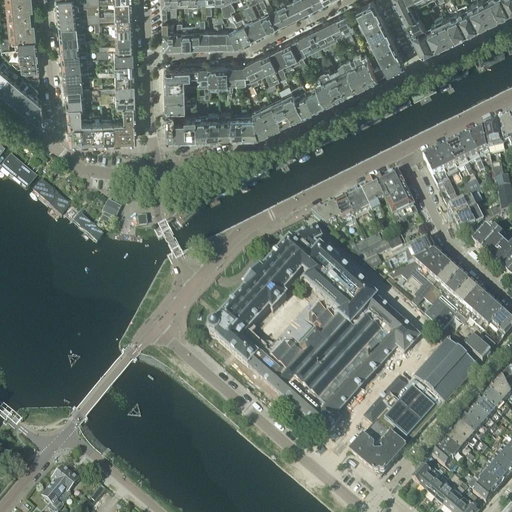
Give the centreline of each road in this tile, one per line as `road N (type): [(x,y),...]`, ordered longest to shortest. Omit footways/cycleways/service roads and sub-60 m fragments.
road 1 (unclassified): [(365,511),(155,331),(193,285)]
road 2 (residential): [(416,70),(257,149),(154,179)]
road 3 (unclassified): [(193,285),(246,228),(400,153)]
road 4 (residential): [(511,339),(367,511)]
road 5 (residential): [(166,58),(239,56),(352,0)]
road 6 (residential): [(400,153),(446,242),(511,300)]
road 7 (residential): [(56,153),(42,0)]
road 8 (unclassified): [(50,450),(65,433),(157,511)]
road 9 (unclassified): [(400,153),(511,97)]
road 10 (residential): [(154,179),(147,59)]
